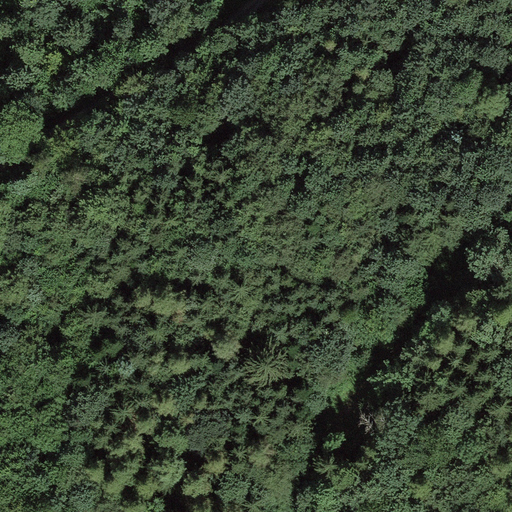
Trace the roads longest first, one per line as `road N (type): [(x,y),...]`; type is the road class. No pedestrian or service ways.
road 1 (track): [(511,238),(333,427),(316,456),(303,511)]
road 2 (track): [(0,167),(261,0)]
